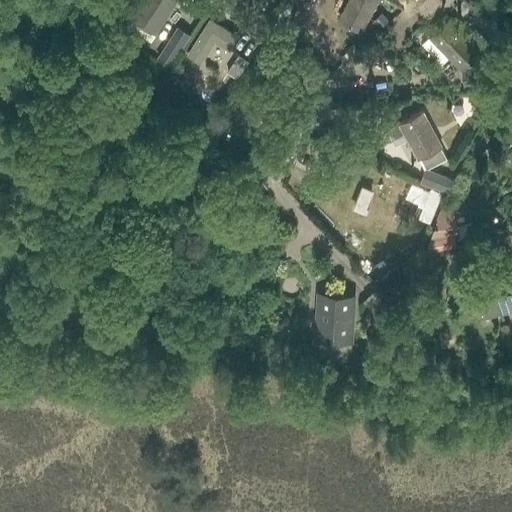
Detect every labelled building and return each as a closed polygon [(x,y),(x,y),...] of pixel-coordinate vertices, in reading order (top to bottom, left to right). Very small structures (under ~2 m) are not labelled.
[(175,0),(140,0),(130,15),(154,32),(175,0)] [(362,31),(378,0),(347,0),(338,18),(362,31)] [(390,21),(383,12),(373,21),(381,29),(390,21)] [(463,70),(483,50),(449,16),(429,36),(463,70)] [(239,35),(210,17),(187,53),(201,63),(216,40),(230,48),(239,35)] [(190,32),(178,24),(157,57),(169,65),(190,32)] [(355,44),(347,51),(354,59),(362,52),(355,44)] [(240,79),(252,57),(242,51),(230,73),(240,79)] [(489,83),(488,69),(463,70),(463,84),(489,83)] [(263,89),(253,85),(240,113),(250,118),(249,121),(262,127),(278,94),(264,88),(263,89)] [(446,158),(422,111),(390,127),(389,131),(395,143),(399,144),(409,139),(425,169),(446,158)] [(452,177),(429,168),(424,181),(447,190),(452,177)] [(419,182),(411,179),(404,196),(423,203),(427,191),(417,188),(419,182)] [(369,208),(382,213),(379,219),(389,223),(400,194),(390,190),(387,199),(372,194),(374,188),(363,184),(353,208),(367,214),(369,208)] [(431,239),(450,239),(450,237),(459,235),(455,213),(438,216),(440,228),(435,228),(431,239)] [(401,280),(390,267),(379,277),(391,290),(401,280)] [(511,274),(489,279),(497,314),(511,310),(511,274)] [(481,317),(497,314),(489,279),(474,282),(481,317)] [(355,294),(316,291),(313,336),(351,339),(355,294)]
